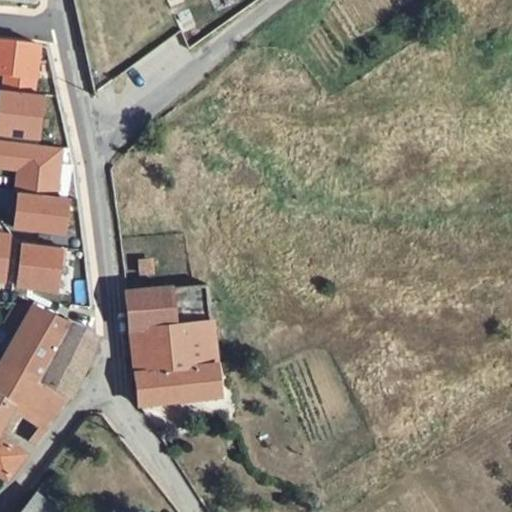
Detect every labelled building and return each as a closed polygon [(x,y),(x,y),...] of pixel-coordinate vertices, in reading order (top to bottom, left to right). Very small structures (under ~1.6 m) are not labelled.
[(31,91),(21,90),(27,41),(0,37),(0,131),(26,134),(31,91)] [(39,192),(45,143),(0,138),(0,167),(2,168),(0,185),(0,187),(3,188),(0,209),(0,222),(48,228),(52,193),(39,192)] [(40,285),(43,258),(46,259),(48,243),(5,238),(0,280),(40,285)] [(128,287),(141,405),(223,396),(209,281),(128,287)] [(12,304),(0,325),(0,368),(52,398),(64,383),(70,373),(75,363),(78,355),(82,337),(21,305),(12,304)] [(0,412),(27,429),(52,398),(0,368),(0,463),(13,447),(0,438),(0,412)] [(2,510),(3,511),(44,511),(48,507),(21,486),(2,510)]
